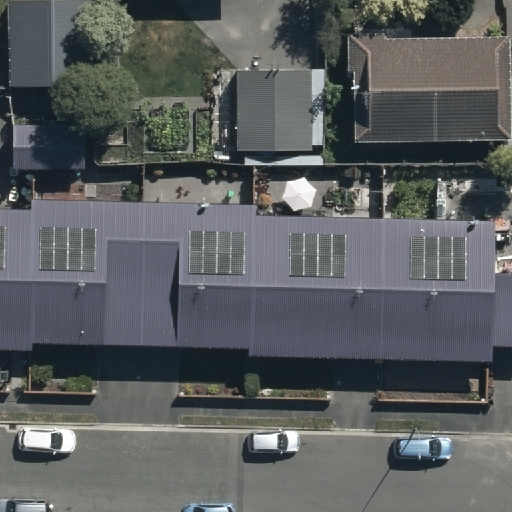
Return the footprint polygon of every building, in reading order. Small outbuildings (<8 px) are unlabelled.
[(89,0),(4,0),(5,83),(90,82),(89,0)] [(445,29),(342,29),(342,68),(349,68),(349,138),(470,138),(469,156),(511,155),(511,3),(503,4),(503,32),(474,32),(474,25),(445,25),(445,29)] [(322,65),(234,66),(235,147),(309,147),(309,143),(323,143),(322,65)] [(13,125),(13,169),(84,169),(84,125),(13,125)] [(0,345),(28,346),(29,339),(248,345),(248,354),(489,360),(489,345),(511,345),(511,267),(493,267),(495,216),(28,193),(28,203),(0,201),(0,345)]
